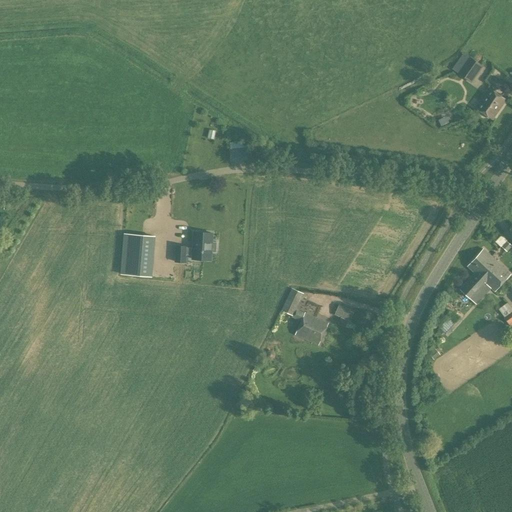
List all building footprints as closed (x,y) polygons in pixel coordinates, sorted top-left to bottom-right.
[(470,57),(458,73),(470,81),(481,65),(470,57)] [(488,88),(475,108),(493,120),(506,100),(488,88)] [(228,142),(229,160),(244,160),(244,141),(228,142)] [(215,249),(216,242),(212,241),(213,230),(200,229),(200,245),(195,244),(195,243),(187,242),(186,262),(193,262),(194,254),(198,254),(198,255),(210,257),(211,248),(215,249)] [(159,270),(161,233),(135,232),(133,269),(159,270)] [(497,243),(506,248),(510,242),(500,237),(497,243)] [(467,266),(474,273),(459,289),(471,300),(486,284),(494,291),(510,274),(483,249),(467,266)] [(279,309),(292,315),(303,293),(290,287),(279,309)] [(503,316),(511,310),(507,302),(498,307),(503,316)] [(334,315),(339,316),(337,324),(348,326),(352,308),(336,304),(334,315)] [(318,345),(328,323),(305,313),(295,335),(318,345)] [(440,328),(448,335),(462,320),(454,313),(440,328)]
